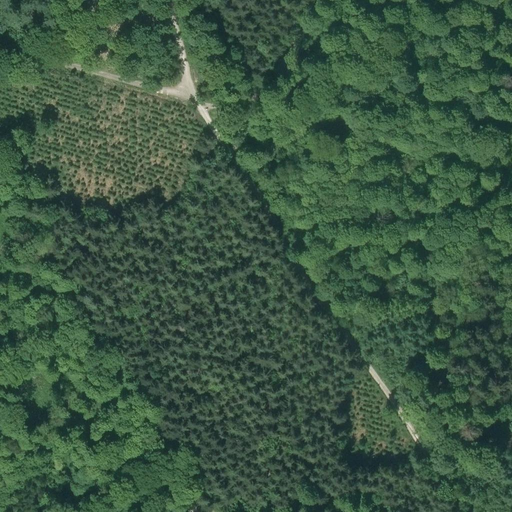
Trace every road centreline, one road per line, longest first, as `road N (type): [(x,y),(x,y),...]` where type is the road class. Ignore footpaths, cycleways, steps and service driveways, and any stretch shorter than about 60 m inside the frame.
road 1 (track): [(193,99),(478,511)]
road 2 (track): [(193,99),(0,46)]
road 3 (track): [(193,99),(219,104),(256,91),(283,64),(320,0)]
